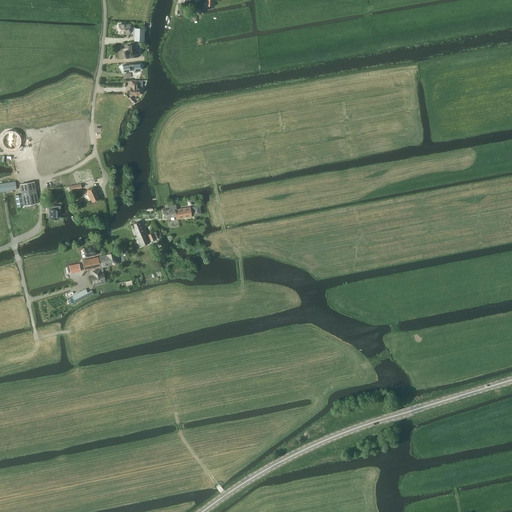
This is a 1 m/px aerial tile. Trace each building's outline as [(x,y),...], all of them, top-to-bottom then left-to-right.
[(119,33),(134,34),(135,28),(135,27),(130,27),(130,25),(119,24),(119,33)] [(144,41),(145,28),(135,28),(134,34),(134,41),(144,41)] [(127,58),(138,57),(137,50),(136,50),(135,44),(129,45),(129,51),(126,51),(126,53),(125,53),(125,57),(127,57),(127,58)] [(141,70),(140,64),(123,65),(123,72),(141,70)] [(142,80),(132,80),(132,81),(131,81),(131,87),(130,95),(139,95),(139,88),(142,88),(142,84),(142,80)] [(64,127),(31,133),(38,171),(75,165),(72,149),(68,150),(64,127)] [(3,138),(2,140),(3,143),(4,145),(5,147),(7,148),(10,149),(12,149),(15,147),(17,146),(18,143),(19,140),(18,138),(17,135),(15,134),(13,133),(10,132),(8,133),(6,134),(4,136),(3,138)] [(91,170),(63,175),(65,185),(93,180),(91,170)] [(53,178),(55,186),(63,184),(61,176),(53,178)] [(0,183),(0,191),(16,189),(15,181),(0,183)] [(34,181),(20,184),(24,206),(38,203),(34,181)] [(92,202),(99,199),(94,187),(87,190),(89,194),(88,195),(89,198),(90,198),(92,202)] [(21,194),(15,195),(16,203),(17,207),(23,206),(21,194)] [(176,205),(169,206),(169,209),(162,210),(163,218),(176,216),(176,219),(192,217),(190,207),(176,209),(176,205)] [(59,219),(59,209),(60,209),(60,206),(52,206),(52,209),(49,209),(49,214),(50,214),(50,219),(59,219)] [(194,215),(201,214),(199,206),(193,207),(194,215)] [(141,246),(149,243),(140,221),(132,225),(141,246)] [(148,234),(151,241),(156,239),(158,238),(157,235),(155,232),(153,234),(152,232),(148,234)] [(196,252),(203,249),(198,241),(192,245),(196,252)] [(84,248),(86,257),(96,255),(94,246),(84,248)] [(99,257),(98,257),(100,267),(100,268),(102,267),(117,264),(118,263),(118,261),(116,262),(114,253),(106,254),(106,255),(99,256),(99,257)] [(84,271),(99,268),(100,267),(98,257),(82,260),(84,271)] [(74,273),(83,271),(80,262),(72,264),(74,273)] [(103,271),(102,267),(100,268),(100,267),(99,268),(100,270),(93,272),(93,273),(94,272),(95,276),(92,277),(91,277),(94,286),(105,284),(103,273),(102,274),(100,274),(100,272),(102,272),(103,271)] [(94,294),(91,290),(74,299),(76,303),(94,294)]
